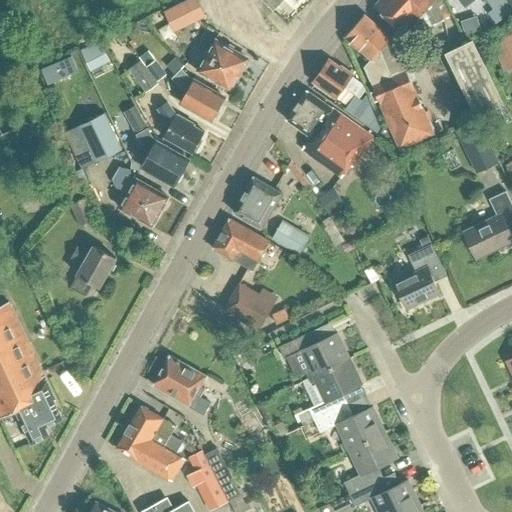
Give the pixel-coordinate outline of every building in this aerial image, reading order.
[(185,0),(163,12),(174,32),(205,16),(196,0),(185,0)] [(263,0),(274,11),(284,0),(263,0)] [(379,0),(374,5),(391,21),(403,32),(425,8),(432,22),(443,17),(435,0),(379,0)] [(511,7),(506,0),(488,0),(494,7),(487,12),(493,19),(499,15),(502,18),(511,10),(511,7)] [(391,37),(364,14),(345,36),(371,59),(364,67),(365,68),(372,84),(398,145),(431,131),(409,91),(401,71),(391,75),(380,50),(391,37)] [(511,34),(492,43),(504,71),(511,67),(511,34)] [(472,38),(444,52),(476,116),(504,103),(472,38)] [(237,74),(247,58),(232,50),(233,48),(225,43),(224,45),(215,40),(206,54),(207,55),(199,69),(230,87),(231,85),(234,85),(239,77),(237,74)] [(99,41),(84,48),(89,59),(104,51),(99,41)] [(148,51),(140,56),(143,61),(156,79),(155,79),(157,80),(164,75),(148,51)] [(41,66),(48,83),(79,70),(72,53),(41,66)] [(156,79),(143,61),(140,59),(128,68),(145,91),(158,82),(157,80),(155,79),(156,79)] [(362,83),(351,75),(353,73),(341,65),(340,67),(329,60),(314,81),(336,97),(344,87),(359,98),(365,89),(362,83)] [(103,93),(119,89),(111,61),(96,65),(103,93)] [(211,120),(224,97),(194,80),(193,81),(181,69),(173,78),(184,90),(187,91),(181,102),(211,120)] [(307,90),(286,119),(311,136),(302,149),(341,177),(350,165),(352,166),(373,137),(307,90)] [(192,152),(205,132),(194,126),(195,124),(176,113),(176,114),(167,101),(157,107),(167,122),(170,123),(163,136),(192,152)] [(149,125),(138,104),(126,111),(137,132),(149,125)] [(122,150),(104,112),(79,124),(96,162),(122,150)] [(496,161),(483,136),(476,120),(454,131),(475,172),(496,161)] [(174,184),(188,160),(155,142),(155,143),(147,128),(137,134),(145,149),(150,152),(142,166),(174,184)] [(400,160),(387,165),(392,177),(405,173),(400,160)] [(282,192),(254,176),(233,211),(261,228),(282,192)] [(120,205),(122,206),(121,207),(152,224),(160,209),(163,208),(167,202),(166,199),(167,196),(137,179),(137,180),(135,179),(120,205)] [(333,187),(317,197),(329,215),(345,205),(333,187)] [(477,258),(511,240),(511,235),(506,223),(511,220),(511,202),(506,190),(489,198),(498,215),(464,231),(477,258)] [(94,218),(84,197),(71,203),(80,224),(94,218)] [(229,218),(212,248),(232,259),(238,249),(258,261),(269,241),(229,218)] [(282,219),(271,238),(299,254),(310,235),(282,219)] [(428,235),(419,239),(423,247),(432,243),(428,235)] [(407,308),(440,293),(431,275),(444,269),(432,243),(423,247),(408,254),(416,271),(394,281),(407,308)] [(99,286),(115,257),(93,245),(89,253),(78,247),(72,257),(83,263),(77,274),(78,274),(71,287),(85,295),(93,282),(99,286)] [(258,261),(238,249),(232,259),(253,270),(258,261)] [(262,287),(259,293),(240,282),(224,310),(259,330),(278,296),(262,287)] [(45,427),(62,418),(53,400),(55,399),(9,301),(0,305),(0,417),(16,410),(31,443),(48,434),(45,427)] [(317,373),(349,358),(337,332),(318,341),(313,330),(279,346),(285,358),(305,349),(317,373)] [(170,354),(153,384),(189,404),(189,405),(204,413),(211,402),(200,396),(205,387),(201,385),(206,375),(170,354)] [(349,358),(317,373),(329,398),(309,408),(314,419),(348,404),(343,393),(362,384),(349,358)] [(353,415),(348,404),(314,419),(320,432),(340,422),(352,447),(385,431),(372,406),(353,415)] [(141,405),(129,426),(185,460),(185,459),(174,452),(181,441),(171,435),(176,426),(141,405)] [(314,419),(309,408),(302,411),(300,406),(292,410),(295,415),(297,414),(302,425),(314,419)] [(282,422),(272,427),(277,438),(287,434),(282,422)] [(129,426),(116,447),(172,481),(185,460),(129,426)] [(385,431),(352,447),(364,472),(344,481),(350,493),(383,477),(378,466),(397,457),(385,431)] [(202,450),(200,451),(204,458),(222,495),(225,494),(227,497),(238,491),(215,447),(204,453),(202,450)] [(204,458),(200,451),(189,457),(196,469),(186,475),(192,485),(195,484),(209,510),(228,500),(227,497),(225,494),(222,495),(204,458)] [(350,493),(350,494),(329,504),(329,505),(317,511),(341,511),(356,505),(375,496),(383,511),(405,511),(420,505),(408,479),(399,483),(394,472),(383,477),(350,493)] [(263,488),(272,510),(294,501),(285,479),(263,488)] [(194,511),(188,501),(174,508),(167,495),(142,509),(143,511),(194,511)] [(95,503),(90,511),(115,511),(112,510),(112,511),(95,503)]
